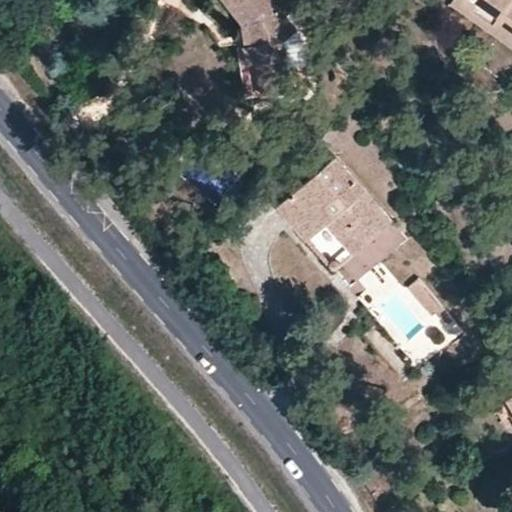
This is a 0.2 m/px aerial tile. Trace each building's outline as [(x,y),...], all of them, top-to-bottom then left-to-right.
[(282,38),(296,28),(273,0),(223,0),(240,20),(244,41),(242,42),(244,60),(253,58),(260,93),(290,87),(287,66),(282,38)] [(511,0),(451,0),(450,2),(511,46),(511,0)] [(307,42),(296,28),(282,38),(287,66),(308,62),(307,42)] [(334,157),(275,204),(303,237),(323,222),(352,252),(390,218),(334,157)] [(417,277),(406,286),(430,314),(441,306),(417,277)]
